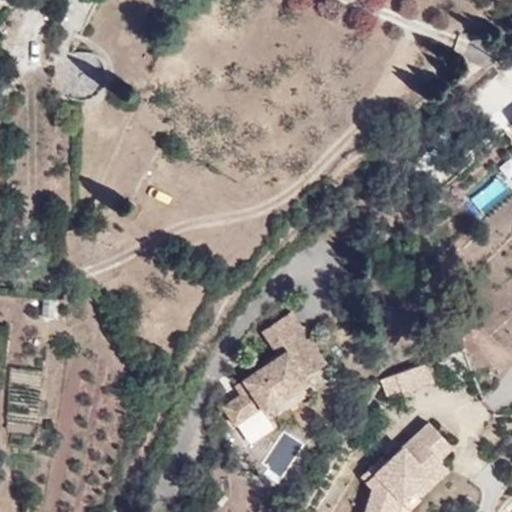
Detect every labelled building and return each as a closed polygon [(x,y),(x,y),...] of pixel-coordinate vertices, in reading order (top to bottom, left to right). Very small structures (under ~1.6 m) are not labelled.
[(470,98),(463,90),(454,97),(462,107),(470,98)] [(133,220),(142,207),(130,200),(122,214),(133,220)] [(310,388),(305,379),(324,366),(290,314),(260,334),(277,360),(235,387),(242,397),(222,410),(234,428),(256,414),(261,421),(310,388)] [(401,391),(432,380),(426,362),(425,361),(394,372),(400,388),(401,391)] [(385,393),(400,388),(394,372),(379,377),(385,393)] [(370,484),(360,511),(392,511),(393,510),(399,511),(404,498),(414,489),(442,464),(438,460),(452,447),(430,423),(386,462),(376,471),(372,466),(362,475),(370,484)] [(386,462),(382,457),(372,466),(376,471),(386,462)] [(420,495),(448,470),(442,464),(414,489),(420,495)]
